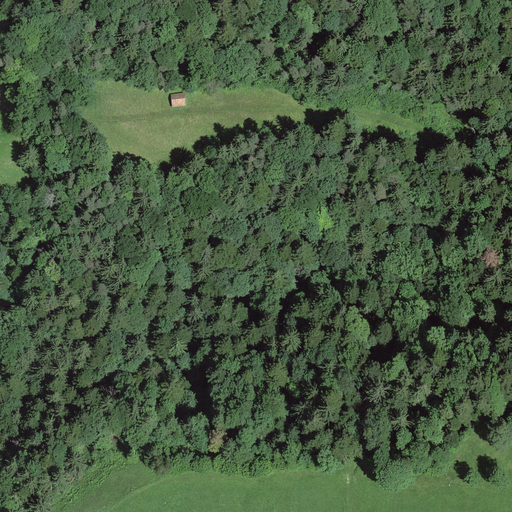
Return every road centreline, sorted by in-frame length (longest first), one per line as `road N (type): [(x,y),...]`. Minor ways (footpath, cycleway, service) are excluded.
road 1 (track): [(0,119),(53,109),(133,114),(338,104),(485,152),(511,208)]
road 2 (track): [(511,322),(479,367),(440,385),(404,436),(356,460),(349,511)]
